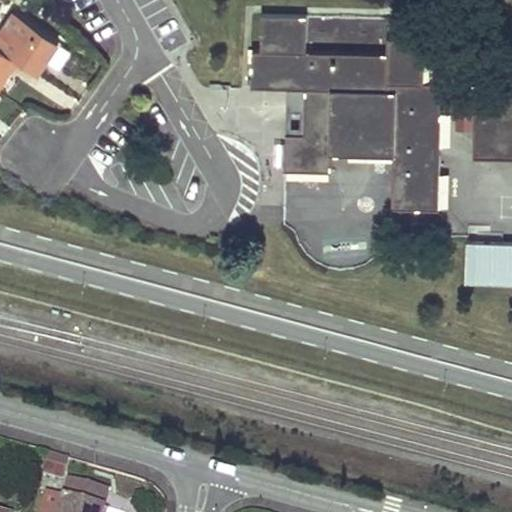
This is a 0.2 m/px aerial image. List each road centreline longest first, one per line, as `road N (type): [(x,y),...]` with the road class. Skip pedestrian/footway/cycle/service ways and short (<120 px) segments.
road 1 (tertiary): [(0,253),(511,391)]
road 2 (residential): [(72,150),(73,176),(106,194),(185,222),(219,209),(219,173),(160,73),(135,57)]
road 3 (tertiary): [(0,409),(176,456)]
road 4 (tertiary): [(244,475),(372,511)]
